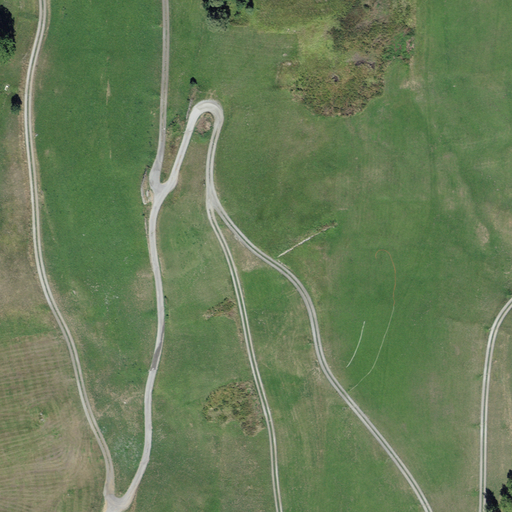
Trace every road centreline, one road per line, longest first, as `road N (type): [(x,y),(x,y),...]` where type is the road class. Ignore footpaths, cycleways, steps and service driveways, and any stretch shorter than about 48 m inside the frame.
road 1 (track): [(160,190),(195,113),(211,107),(218,119),(210,188),(226,219),(294,279),(317,359),(413,485),(424,511)]
road 2 (track): [(110,507),(106,459),(39,275),(25,101),(39,0)]
road 3 (track): [(160,190),(149,240),(158,343),(145,397),(146,452),(125,496),(106,511)]
road 4 (track): [(279,511),(269,417),(210,188)]
road 5 (track): [(480,511),(494,323),(511,302)]
road 6 (track): [(161,0),(163,97),(152,181),(160,190)]
